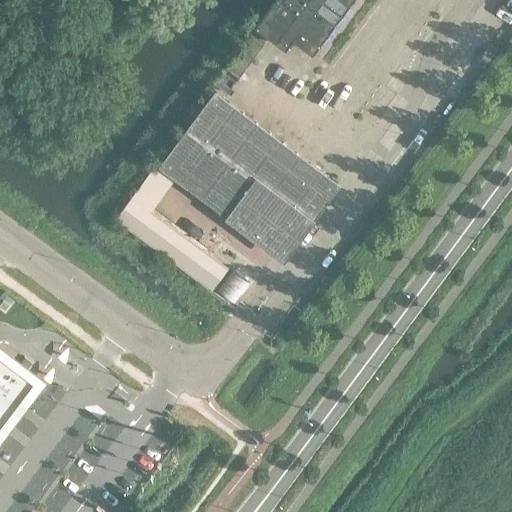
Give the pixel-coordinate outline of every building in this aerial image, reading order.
[(314,51),(351,0),(273,0),(256,24),(287,47),(294,37),(314,51)] [(240,76),(264,43),(251,33),(227,66),(240,76)] [(191,183),(244,113),(216,92),(163,162),(191,183)] [(273,244),(325,173),(298,153),(272,188),(244,167),(218,203),(273,244)] [(220,286),(236,298),(251,278),(234,266),(220,286)] [(0,429),(33,386),(38,380),(0,351),(0,429)]
